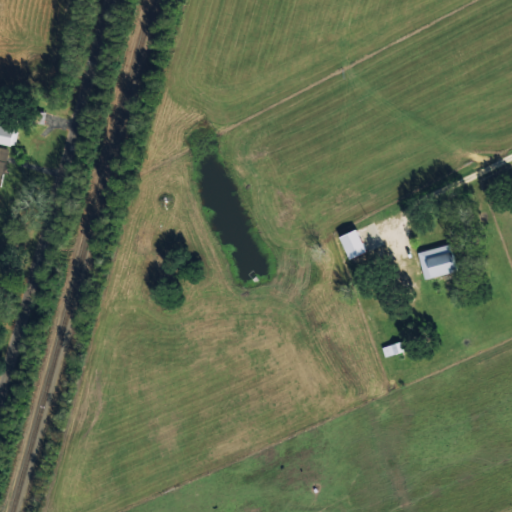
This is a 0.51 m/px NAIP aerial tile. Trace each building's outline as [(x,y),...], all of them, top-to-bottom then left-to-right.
[(14,128),(0,124),(0,142),(10,145),(14,128)] [(8,148),(0,146),(0,186),(1,186),(8,148)] [(347,257),(365,252),(358,229),(340,234),(347,257)] [(424,279),(457,270),(449,242),(417,251),(424,279)] [(382,344),(384,355),(403,352),(401,341),(382,344)]
